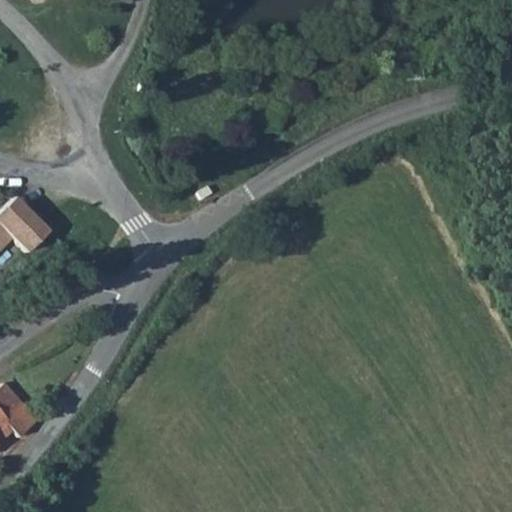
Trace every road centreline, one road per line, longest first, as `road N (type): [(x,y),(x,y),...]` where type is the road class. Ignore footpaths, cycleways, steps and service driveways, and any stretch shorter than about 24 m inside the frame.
road 1 (unclassified): [(511,85),(385,116),(311,153),(161,256)]
road 2 (unclassified): [(0,12),(53,66),(76,105),(98,174),(161,256)]
road 3 (unclassified): [(130,304),(93,375),(0,491)]
road 4 (unclassified): [(130,304),(116,294),(87,297),(0,352)]
